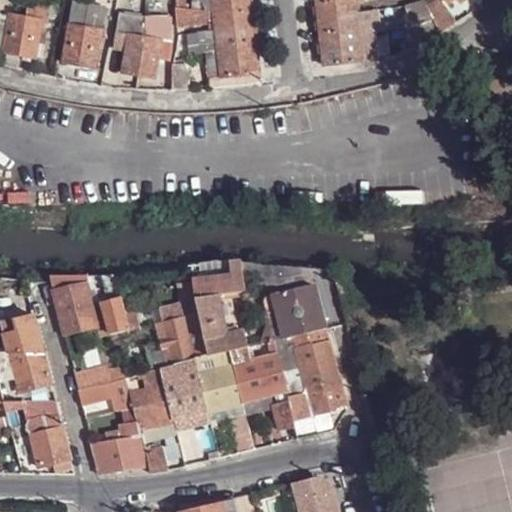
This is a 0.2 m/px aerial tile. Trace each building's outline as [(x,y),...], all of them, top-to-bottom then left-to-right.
[(0,32),(6,34),(3,51),(3,54),(6,54),(20,56),(37,59),(38,58),(40,45),(42,29),(51,31),(53,12),(50,12),(52,0),(44,0),(32,3),(30,17),(2,13),(0,27),(0,32)] [(178,0),(179,10),(189,10),(189,6),(188,0),(178,0)] [(214,11),(212,0),(196,0),(197,5),(206,4),(207,12),(209,26),(209,31),(216,30),(215,19),(214,11)] [(212,0),(214,11),(215,19),(216,30),(219,52),(222,78),(225,78),(259,74),(260,74),(257,46),(254,24),(251,0),(212,0)] [(316,0),(319,21),(322,46),(325,67),(363,63),(358,35),(381,32),(378,10),(356,13),(355,6),(354,0),(316,0)] [(438,34),(456,24),(438,0),(435,0),(423,6),(430,19),(438,34)] [(89,3),(75,1),(71,25),(84,28),(88,5),(89,3)] [(430,19),(423,6),(422,2),(410,7),(417,24),(430,19)] [(197,5),(189,6),(189,10),(207,12),(206,4),(197,5)] [(69,35),(64,63),(96,69),(101,41),(102,32),(105,9),(88,5),(84,28),(71,25),(71,27),(69,35)] [(189,10),(179,10),(178,11),(180,29),(209,26),(207,12),(189,10)] [(123,74),(155,79),(159,59),(170,61),(173,40),(171,40),(170,18),(145,18),(121,14),(114,51),(127,53),(123,74)] [(438,34),(430,19),(417,24),(402,31),(410,49),(420,45),(438,34)] [(209,31),(187,36),(190,59),(208,55),(219,52),(216,30),(209,31)] [(49,46),(40,45),(38,58),(47,59),(49,46)] [(219,52),(208,55),(213,85),(212,86),(222,78),(219,52)] [(20,56),(6,54),(5,64),(18,66),(20,56)] [(175,66),(176,87),(193,87),(192,70),(189,71),(188,65),(175,66)] [(222,78),(212,86),(232,86),(260,82),(259,74),(225,78),(222,78)] [(194,273),(196,282),(240,275),(239,265),(197,266),(198,272),(194,273)] [(116,280),(115,274),(87,277),(51,278),(51,280),(53,290),(88,281),(105,281),(116,280)] [(196,282),(200,299),(218,296),(218,294),(242,290),(240,275),(196,282)] [(109,299),(120,296),(116,280),(105,281),(109,299)] [(95,327),(99,326),(98,323),(93,303),(88,281),(53,290),(56,300),(59,309),(62,322),(65,334),(95,327)] [(280,312),(287,338),(326,329),(315,285),(267,297),(266,298),(265,299),(264,301),(264,303),(263,305),(264,308),(265,311),(266,312),(267,314),(272,314),(280,312)] [(190,289),(174,291),(175,307),(187,304),(194,303),(190,289)] [(127,331),(138,329),(129,295),(120,296),(126,325),(127,331)] [(110,335),(127,331),(126,325),(120,296),(109,299),(102,301),(107,320),(110,335)] [(206,341),(225,336),(222,322),(218,301),(218,296),(200,299),(196,300),(200,315),(206,341)] [(236,319),(232,299),(218,301),(222,322),(236,319)] [(93,303),(98,323),(107,320),(102,301),(93,303)] [(164,323),(190,318),(187,304),(175,307),(161,309),(164,323)] [(9,352),(43,353),(36,325),(34,316),(33,311),(4,318),(5,327),(3,330),(9,352)] [(261,357),(277,353),(295,349),(330,340),(326,329),(287,338),(280,312),(272,314),(267,314),(266,312),(264,313),(267,329),(262,344),(258,345),(261,357)] [(196,360),(210,357),(206,341),(200,315),(190,318),(164,323),(174,366),(196,360)] [(222,322),(225,336),(239,333),(236,319),(222,322)] [(99,326),(102,337),(110,335),(107,320),(98,323),(99,326)] [(174,366),(164,323),(156,325),(166,368),(174,366)] [(229,353),(247,348),(244,332),(239,333),(225,336),(206,341),(210,357),(229,353)] [(295,349),(306,392),(341,384),(330,340),(295,349)] [(232,364),(251,360),(247,348),(229,353),(232,364)] [(285,385),(295,383),(298,394),(306,392),(295,349),(277,353),(285,385)] [(0,383),(16,380),(9,352),(0,351),(0,383)] [(19,393),(51,385),(49,375),(43,353),(9,352),(16,380),(19,393)] [(199,372),(232,364),(229,353),(210,357),(196,360),(199,372)] [(282,393),(287,391),(285,385),(277,353),(261,357),(251,360),(232,364),(243,402),(282,393)] [(164,381),(199,372),(196,360),(174,366),(166,368),(162,369),(164,381)] [(209,410),(243,402),(232,364),(199,372),(209,410)] [(109,365),(75,373),(78,389),(108,382),(124,378),(127,377),(132,376),(131,371),(125,372),(123,366),(110,370),(109,365)] [(142,374),(146,390),(131,393),(135,407),(138,421),(141,430),(174,422),(174,419),(164,381),(162,369),(142,374)] [(174,419),(209,410),(199,372),(164,381),(174,419)] [(109,396),(131,390),(127,377),(124,378),(108,382),(78,389),(82,402),(109,396)] [(288,397),(298,394),(295,383),(285,385),(287,391),(288,397)] [(295,421),(347,408),(341,384),(306,392),(298,394),(288,397),(290,401),(295,421)] [(51,385),(19,393),(21,398),(53,390),(51,385)] [(109,396),(113,412),(119,410),(135,407),(131,393),(131,390),(109,396)] [(246,417),(274,408),(273,405),(284,402),(282,393),(243,402),(246,415),(246,417)] [(280,431),(296,427),(295,421),(290,401),(284,402),(273,405),(274,408),(280,431)] [(24,417),(25,417),(22,403),(9,403),(4,402),(5,405),(8,421),(24,417)] [(229,419),(246,415),(243,402),(209,410),(212,422),(216,420),(217,422),(229,419)] [(45,416),(60,418),(56,404),(22,403),(25,417),(38,414),(38,416),(45,416)] [(0,426),(9,424),(8,421),(5,405),(0,406),(0,426)] [(135,407),(119,410),(122,425),(138,421),(135,407)] [(347,408),(295,421),(296,427),(299,438),(335,430),(347,408)] [(209,410),(174,419),(174,422),(177,433),(206,426),(206,424),(212,422),(209,410)] [(25,417),(24,417),(23,435),(30,436),(49,431),(45,416),(38,416),(38,414),(25,417)] [(229,419),(238,454),(255,450),(246,417),(246,415),(229,419)] [(49,431),(62,427),(60,418),(45,416),(49,431)] [(123,439),(132,470),(150,468),(146,450),(144,444),(141,430),(138,421),(122,425),(120,425),(123,439)] [(174,422),(141,430),(144,444),(177,435),(177,433),(174,422)] [(73,469),(70,460),(62,427),(49,431),(30,436),(38,468),(53,464),(55,473),(73,469)] [(117,472),(132,470),(123,439),(92,444),(100,474),(117,472)] [(151,473),(169,470),(163,446),(146,450),(150,468),(151,473)] [(300,511),(339,511),(332,483),(319,475),(293,482),(299,507),(300,511)] [(252,511),(249,495),(234,499),(236,511),(252,511)] [(222,511),(236,511),(234,499),(220,502),(222,511)] [(222,511),(220,502),(180,511),(222,511)]
